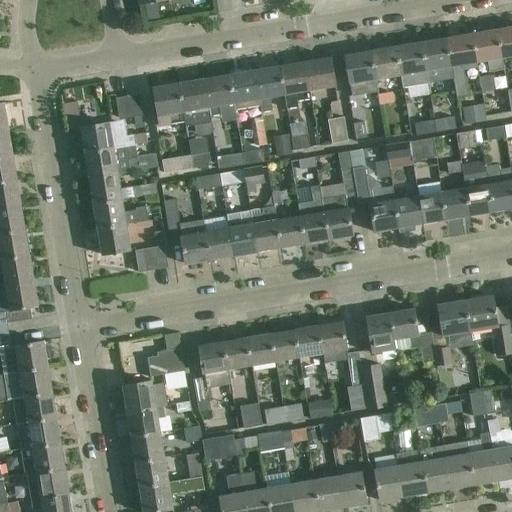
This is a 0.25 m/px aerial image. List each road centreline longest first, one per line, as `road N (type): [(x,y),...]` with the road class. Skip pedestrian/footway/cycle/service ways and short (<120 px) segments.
road 1 (residential): [(80,328),(511,254)]
road 2 (residential): [(114,58),(467,0)]
road 3 (residential): [(80,328),(39,100),(43,73)]
road 4 (residential): [(108,511),(80,328)]
